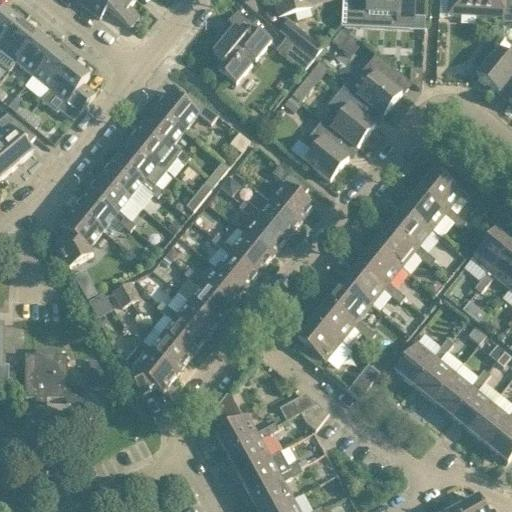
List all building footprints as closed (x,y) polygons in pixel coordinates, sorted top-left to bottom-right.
[(80,0),(77,3),(100,22),(108,12),(130,30),(139,19),(130,11),(136,3),(132,0),(80,0)] [(275,0),(277,5),(280,18),(310,9),(309,7),(331,1),(330,0),(275,0)] [(342,0),(342,15),(396,17),(395,27),(413,28),(414,19),(414,0),(342,0)] [(462,18),(502,21),(502,24),(511,24),(511,2),(504,2),(504,0),(455,0),(456,3),(441,3),(440,17),(462,18)] [(0,51),(21,25),(4,11),(0,16),(0,51)] [(272,45),(252,28),(236,15),(228,25),(234,31),(213,56),(224,65),(218,72),(236,87),(252,68),(241,59),(244,55),(256,64),(272,45)] [(286,40),(314,63),(323,51),(289,23),(280,35),(286,40)] [(497,24),(496,36),(503,41),(511,30),(511,24),(502,24),(497,24)] [(0,51),(0,68),(9,75),(16,66),(38,39),(21,25),(0,51)] [(342,34),(332,45),(340,52),(349,40),(342,34)] [(38,39),(16,66),(33,79),(55,52),(38,39)] [(305,74),(314,63),(286,40),(277,51),(305,74)] [(511,99),(508,103),(509,104),(511,100),(511,52),(507,58),(497,51),(476,77),(499,95),(511,78),(511,99)] [(55,52),(33,79),(50,93),(72,66),(55,52)] [(349,90),(349,91),(384,119),(402,97),(385,83),(394,72),(384,65),(376,58),(356,82),(349,90)] [(73,125),(80,117),(96,97),(84,87),(89,80),(72,66),(50,93),(66,106),(60,114),(73,125)] [(419,93),(422,93),(423,72),(411,71),(410,85),(419,93)] [(303,79),(289,97),(299,105),(313,87),(303,79)] [(322,124),(357,152),(375,130),(358,116),(367,106),(383,120),(384,119),(349,91),(322,124)] [(171,95),(157,112),(177,129),(184,135),(198,118),(202,121),(208,126),(211,128),(218,119),(215,117),(209,112),(190,96),(183,104),(171,95)] [(290,99),(283,107),(294,115),(301,107),(290,99)] [(14,115),(25,124),(31,117),(20,108),(14,115)] [(171,151),(173,148),(184,135),(157,112),(143,129),(171,151)] [(0,129),(4,135),(0,138),(0,151),(16,170),(33,155),(27,148),(36,140),(8,117),(0,123),(0,129)] [(40,124),(31,117),(25,124),(34,131),(40,124)] [(304,164),(330,185),(349,162),(332,149),(340,139),(357,152),(322,124),(303,147),(312,154),(304,164)] [(166,176),(177,162),(176,161),(182,155),(173,148),(171,151),(143,129),(129,146),(166,176)] [(166,176),(129,146),(116,162),(144,185),(146,182),(154,188),(149,195),(158,202),(163,195),(155,189),(166,176)] [(0,151),(0,183),(16,170),(0,151)] [(182,155),(176,161),(177,162),(185,168),(190,162),(182,155)] [(116,162),(102,179),(130,202),(141,188),(149,195),(154,188),(146,182),(144,185),(116,162)] [(214,175),(221,181),(230,171),(223,165),(214,175)] [(272,177),(285,188),(272,205),(300,228),(314,210),(302,201),(309,192),(279,169),(272,177)] [(449,212),(449,213),(462,197),(435,174),(419,193),(447,216),(449,212)] [(119,215),(130,202),(102,179),(89,196),(116,218),(119,215)] [(230,179),(221,190),(231,199),(238,191),(238,186),(230,179)] [(204,188),(195,199),(202,204),(211,194),(204,188)] [(419,193),(404,212),(432,234),(444,219),(452,226),(458,219),(449,213),(449,212),(447,216),(419,193)] [(89,196),(75,213),(103,235),(114,222),(122,228),(127,222),(119,215),(116,218),(89,196)] [(202,204),(195,199),(186,209),(193,215),(202,204)] [(239,211),(247,218),(252,212),(244,205),(239,211)] [(261,219),(252,212),(247,218),(255,225),(258,222),(286,245),(300,228),(272,205),(261,219)] [(432,234),(404,212),(389,230),(416,253),(419,250),(432,234)] [(89,252),(103,235),(75,213),(61,230),(68,236),(57,249),(69,272),(93,259),(89,252)] [(458,219),(452,226),(461,233),(466,226),(458,219)] [(130,235),(136,229),(127,222),(122,228),(130,235)] [(258,222),(255,225),(244,238),(272,261),(286,245),(258,222)] [(173,223),(168,230),(176,237),(182,230),(173,223)] [(479,228),(473,235),(481,241),(487,235),(479,228)] [(374,249),(401,272),(414,256),(422,263),(427,256),(419,250),(416,253),(389,230),(374,249)] [(488,275),(481,283),(488,288),(495,280),(491,278),(511,251),(511,248),(495,234),(472,262),(488,275)] [(211,245),(220,252),(225,245),(217,238),(211,245)] [(233,252),(225,245),(220,252),(228,259),(231,255),(259,278),(272,261),(244,238),(233,252)] [(462,248),(458,254),(466,260),(473,252),(468,248),(462,248)] [(401,272),(374,249),(358,268),(386,290),(389,287),(401,272)] [(171,251),(165,258),(173,264),(176,260),(175,254),(171,251)] [(510,293),(511,290),(511,251),(491,278),(495,280),(510,293)] [(217,272),(245,295),(259,278),(231,255),(228,259),(217,272)] [(436,263),(427,256),(422,263),(431,270),(436,263)] [(392,300),(397,294),(389,287),(386,290),(358,268),(343,286),(371,309),(383,293),(392,300)] [(184,279),(193,285),(198,279),(189,272),(184,279)] [(206,286),(198,279),(193,285),(201,292),(204,289),(232,312),(245,295),(217,272),(206,286)] [(488,288),(481,283),(474,292),(481,297),(488,288)] [(430,285),(426,291),(435,298),(442,289),(437,284),(430,285)] [(133,286),(124,291),(132,307),(141,302),(133,286)] [(371,309),(343,286),(328,305),(356,327),(358,324),(371,309)] [(204,289),(201,292),(190,306),(218,328),(232,312),(204,289)] [(132,307),(124,291),(115,296),(123,312),(132,307)] [(406,301),(397,294),(392,300),(400,307),(406,301)] [(365,330),(358,324),(356,327),(328,305),(313,324),(341,346),(353,331),(360,336),(365,330)] [(157,312),(165,319),(171,312),(162,306),(157,312)] [(165,319),(174,326),(176,322),(204,345),(218,328),(190,306),(179,319),(171,312),(165,319)] [(488,319),(477,309),(470,318),(481,328),(488,319)] [(163,339),(191,362),(204,345),(176,322),(174,326),(163,339)] [(313,324),(297,343),(303,347),(298,354),(312,366),(318,359),(325,365),(341,346),(313,324)] [(0,327),(0,385),(9,386),(9,368),(3,368),(3,330),(4,330),(4,327),(0,327)] [(360,336),(369,343),(374,337),(365,330),(360,336)] [(475,331),(468,339),(479,348),(486,340),(475,331)] [(149,356),(146,359),(138,352),(144,346),(135,339),(133,341),(130,346),(135,350),(123,364),(135,373),(128,377),(140,399),(156,390),(163,396),(177,379),(149,356)] [(152,353),(144,346),(138,352),(146,359),(149,356),(177,379),(191,362),(163,339),(152,353)] [(440,352),(446,357),(453,348),(447,343),(440,352)] [(417,347),(407,359),(395,375),(414,390),(437,362),(433,360),(417,347)] [(489,359),(496,365),(501,359),(505,355),(497,349),(489,359)] [(446,357),(440,352),(433,360),(437,362),(414,390),(433,405),(455,378),(440,365),(446,357)] [(67,390),(67,358),(57,358),(57,354),(35,354),(35,358),(25,358),(25,402),(36,402),(36,410),(47,410),(47,402),(66,402),(66,405),(81,405),(81,390),(67,390)] [(509,365),(501,359),(496,365),(492,370),(499,377),(509,365)] [(367,367),(359,378),(371,388),(379,377),(370,370),(367,367)] [(477,382),(484,387),(491,378),(484,373),(477,382)] [(455,378),(433,405),(451,420),(474,393),(471,390),(455,378)] [(90,391),(106,391),(106,380),(90,380),(90,391)] [(474,393),(451,420),(470,436),(492,408),(477,395),(484,387),(477,382),(471,390),(474,393)] [(258,440),(256,437),(246,419),(243,421),(229,395),(215,412),(225,430),(215,436),(227,458),(258,440)] [(287,425),(301,417),(317,408),(305,398),(280,412),(287,425)] [(329,417),(317,408),(301,417),(307,427),(317,433),(329,417)] [(470,436),(488,451),(511,423),(508,420),(492,408),(470,436)] [(511,423),(488,451),(508,466),(511,461),(511,415),(508,420),(511,423)] [(275,426),(266,431),(270,439),(279,433),(278,431),(275,426)] [(227,458),(238,479),(270,461),(260,444),(270,439),(266,431),(256,437),(258,440),(227,458)] [(279,479),(289,473),(293,481),(302,475),(296,464),(288,468),(281,455),(270,461),(238,479),(250,500),(281,482),(279,479)] [(283,486),(293,481),(289,473),(279,479),(281,482),(250,500),(256,511),(276,511),(293,503),(283,486)] [(484,511),(478,500),(457,511),(484,511)] [(297,511),(293,503),(276,511),(297,511)]
